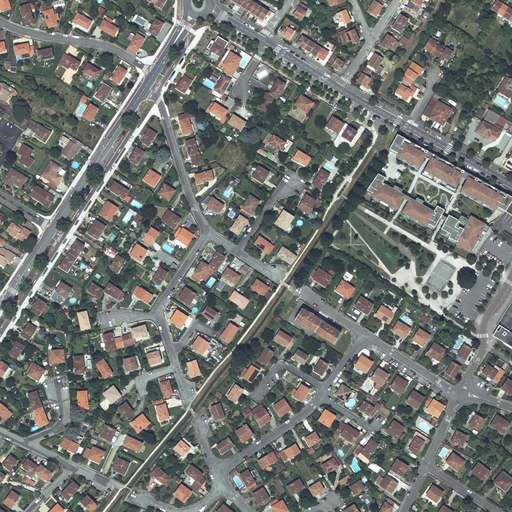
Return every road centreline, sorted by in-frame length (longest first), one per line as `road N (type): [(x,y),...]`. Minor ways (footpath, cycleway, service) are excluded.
road 1 (tertiary): [(51,229),(146,85)]
road 2 (residential): [(153,73),(101,42),(0,19)]
road 3 (residential): [(146,85),(205,231)]
road 4 (residential): [(220,474),(312,416),(322,400)]
